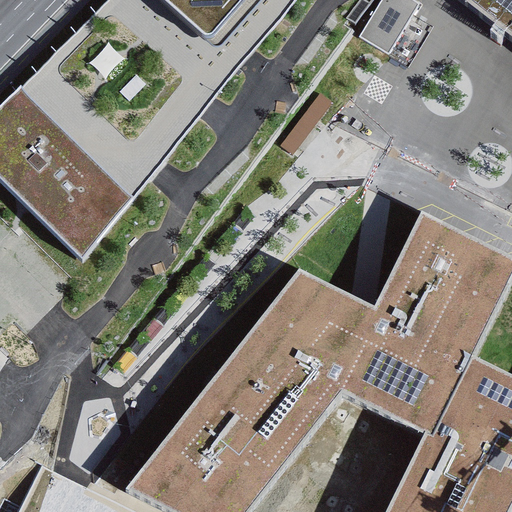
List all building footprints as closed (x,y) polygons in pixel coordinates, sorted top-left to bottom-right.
[(102,0),(0,109),(0,186),(85,274),(163,173),(213,109),(243,70),(300,0),(102,0)] [(406,0),(385,0),(361,42),(388,58),(414,15),(419,7),(406,0)] [(511,0),(465,0),(511,36),(511,0)] [(294,154),(332,103),(320,94),(282,145),(294,154)] [(299,278),(129,497),(156,511),(254,511),(343,401),(363,412),(431,446),(471,364),(511,283),(511,264),(422,220),(377,316),(361,309),(299,278)] [(431,446),(398,511),(511,511),(511,383),(471,364),(431,446)] [(52,473),(42,468),(19,511),(130,511),(87,491),(52,473)]
